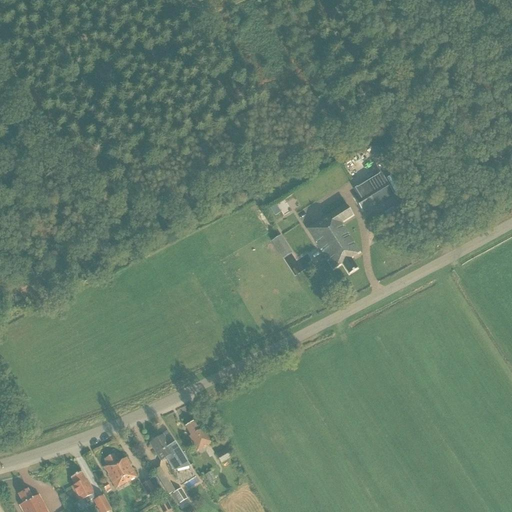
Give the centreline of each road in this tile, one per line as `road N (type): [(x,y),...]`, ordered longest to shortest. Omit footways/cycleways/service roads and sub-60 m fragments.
road 1 (tertiary): [(0,464),(175,398),(511,223)]
road 2 (track): [(351,131),(272,0)]
